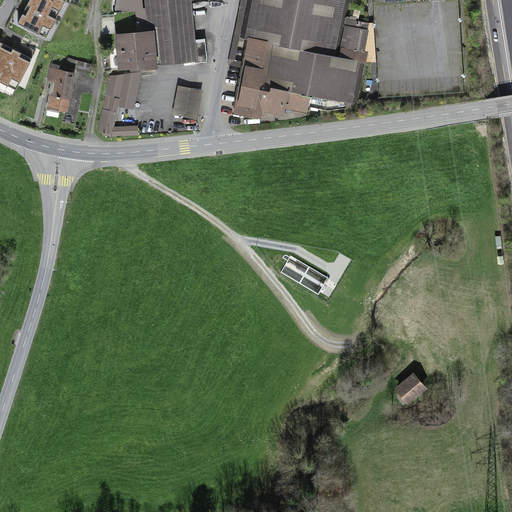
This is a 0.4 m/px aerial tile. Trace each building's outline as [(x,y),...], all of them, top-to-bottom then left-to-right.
[(61,0),(30,0),(27,5),(31,7),(48,16),(52,7),(60,10),(64,1),(61,0)] [(157,27),(161,66),(199,62),(192,0),(144,0),(148,28),(157,27)] [(240,0),(226,64),(243,67),(235,105),(278,114),(280,104),(302,109),(306,90),(343,98),(361,16),(335,10),(337,0),(240,0)] [(48,16),(31,7),(26,16),(23,15),(19,23),(38,33),(43,25),(50,28),(55,20),(48,16)] [(154,30),(115,35),(119,71),(158,67),(154,30)] [(0,72),(1,73),(11,53),(1,48),(2,45),(0,43),(0,72)] [(20,83),(30,63),(19,57),(20,54),(13,50),(11,53),(1,73),(0,74),(0,82),(8,87),(12,79),(20,83)] [(76,73),(50,67),(47,81),(54,83),(48,108),(67,112),(76,73)] [(113,73),(99,126),(113,130),(121,100),(132,103),(137,83),(127,80),(128,77),(113,73)] [(202,88),(178,85),(173,112),(197,116),(202,88)] [(427,389),(414,373),(394,389),(408,405),(427,389)]
